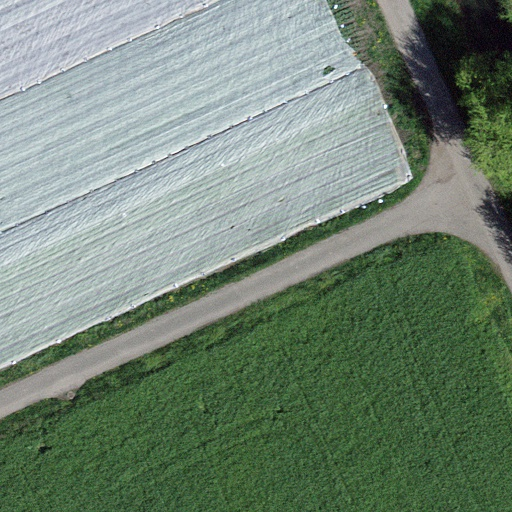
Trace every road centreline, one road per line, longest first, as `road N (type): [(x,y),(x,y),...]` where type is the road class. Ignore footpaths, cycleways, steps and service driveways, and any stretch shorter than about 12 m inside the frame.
road 1 (track): [(0,411),(479,190)]
road 2 (track): [(391,0),(511,262)]
